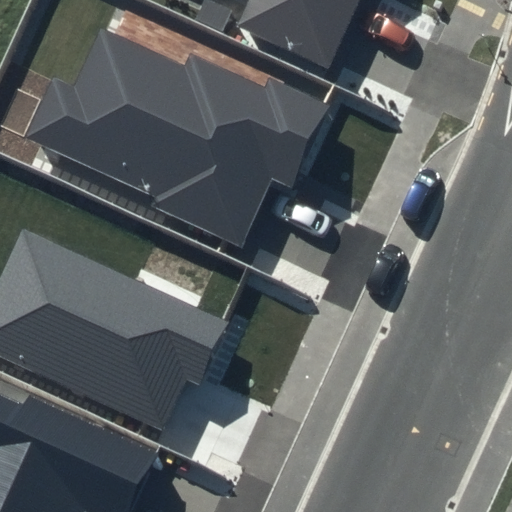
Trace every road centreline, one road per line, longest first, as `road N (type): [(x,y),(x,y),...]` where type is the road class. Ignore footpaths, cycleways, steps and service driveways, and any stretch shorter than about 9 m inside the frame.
road 1 (residential): [(370,511),(490,246)]
road 2 (residential): [(490,246),(511,125)]
